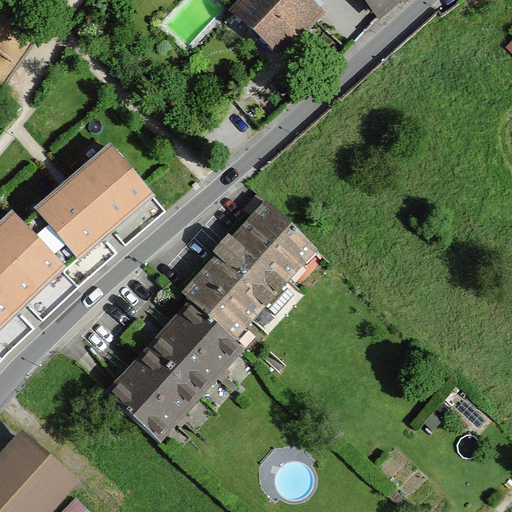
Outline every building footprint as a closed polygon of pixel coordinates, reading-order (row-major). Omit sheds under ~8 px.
[(250,0),(246,4),(236,16),(282,59),(322,17),(303,0),(250,0)] [(365,0),(379,18),(398,0),(365,0)] [(151,200),(110,154),(70,189),(41,214),(81,261),(151,200)] [(316,250),(261,198),(249,211),(257,218),(236,241),(234,240),(219,255),(221,257),(183,298),(192,306),(231,342),(316,250)] [(0,233),(0,332),(61,273),(12,222),(0,233)] [(231,342),(192,306),(114,390),(110,394),(159,439),(241,351),(231,342)] [(21,438),(0,460),(0,511),(52,511),(69,495),(75,488),(21,438)] [(87,511),(76,500),(63,511),(87,511)]
